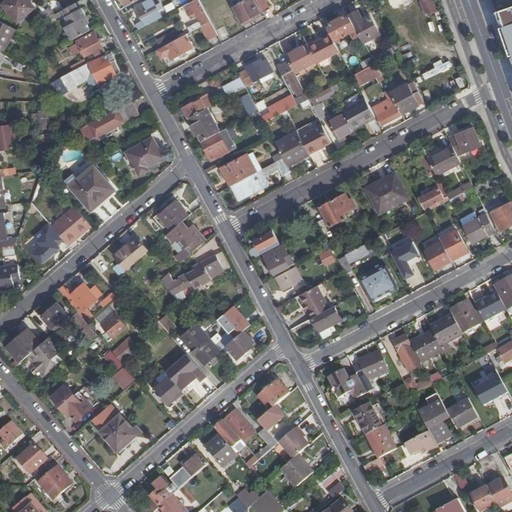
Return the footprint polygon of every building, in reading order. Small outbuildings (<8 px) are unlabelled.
[(29,0),(8,0),(3,4),(18,22),(35,7),(29,0)] [(137,26),(139,31),(162,18),(160,13),(165,11),(161,5),(157,8),(152,0),(151,0),(137,8),(144,21),(137,26)] [(176,0),(181,8),(184,6),(195,0),(176,0)] [(188,29),(190,33),(196,30),(211,22),(199,0),(195,0),(184,6),(192,20),(197,17),(200,22),(188,29)] [(252,0),(247,0),(233,7),(243,24),(260,15),(252,0)] [(265,0),(256,0),(263,14),(270,10),(265,0)] [(433,0),(423,0),(420,2),(426,14),(438,8),(433,0)] [(64,29),(70,41),(91,31),(87,25),(91,23),(83,8),(79,10),(76,3),(61,11),(63,15),(70,26),(64,29)] [(511,6),(501,11),(507,26),(502,27),(511,56),(511,6)] [(51,7),(47,10),(43,12),(47,18),(54,15),(55,14),(51,7)] [(56,19),(63,15),(61,11),(55,14),(54,15),(56,19)] [(41,22),(44,20),(47,18),(43,12),(37,16),(41,22)] [(359,12),(350,16),(350,18),(360,35),(364,44),(381,35),(370,16),(364,20),(359,12)] [(391,16),(397,30),(403,28),(397,13),(391,16)] [(356,37),(360,35),(350,18),(346,20),(344,17),(327,26),(332,35),(335,42),(354,33),(356,37)] [(430,22),(434,36),(448,32),(444,17),(430,22)] [(0,51),(2,53),(15,28),(0,19),(0,51)] [(203,43),(218,35),(211,22),(196,30),(203,43)] [(105,51),(95,32),(77,41),(78,43),(71,47),(75,56),(83,52),(85,56),(94,52),(96,56),(105,51)] [(157,42),(161,49),(177,41),(173,33),(157,42)] [(319,63),(340,52),(335,42),(332,35),(310,47),(317,59),(319,63)] [(193,49),(186,36),(177,41),(161,49),(157,51),(161,60),(170,55),(172,60),(193,49)] [(309,45),(287,57),(289,62),(296,74),(311,65),(310,63),(317,59),(310,47),(309,45)] [(395,48),(373,59),(375,64),(397,52),(395,48)] [(90,64),(90,63),(88,64),(81,67),(62,78),(69,91),(78,86),(74,80),(93,70),(100,83),(121,73),(112,53),(90,64)] [(452,57),(435,65),(437,68),(424,73),(427,80),(456,67),(452,57)] [(362,64),(365,70),(375,64),(373,59),(372,59),(362,64)] [(263,60),(238,72),(241,78),(246,87),(273,72),(267,61),(264,62),(263,60)] [(289,62),(278,68),(287,85),(291,83),(297,95),(305,91),(296,74),(289,62)] [(357,83),(379,72),(375,64),(365,70),(353,76),(357,83)] [(444,83),(433,88),(437,97),(467,84),(463,75),(444,84),(444,83)] [(223,88),(228,98),(246,88),(246,87),(241,78),(223,88)] [(409,86),(392,95),(398,107),(399,109),(401,107),(405,114),(424,103),(418,92),(413,94),(409,86)] [(319,103),(335,95),(331,87),(316,96),(319,103)] [(249,114),(250,117),(258,113),(245,90),(240,93),(241,96),(237,98),(247,115),(249,114)] [(306,93),(295,99),(295,100),(298,105),(309,99),(306,93)] [(320,105),(319,103),(316,96),(309,99),(314,108),(320,105)] [(184,109),(189,119),(206,109),(201,99),(195,103),(194,100),(183,106),(184,108),(184,109)] [(295,100),(263,118),(266,124),(288,111),(298,105),(295,100)] [(354,132),(377,120),(367,102),(345,114),(354,132)] [(132,103),(84,129),(90,142),(125,124),(124,122),(138,115),(132,103)] [(383,125),(402,115),(399,109),(398,107),(395,109),(393,103),(376,112),(383,125)] [(320,105),(314,108),(321,121),(327,118),(320,105)] [(221,124),(212,106),(206,109),(216,127),(221,124)] [(56,108),(48,109),(49,119),(50,126),(59,124),(56,108)] [(189,119),(201,143),(219,133),(216,127),(206,109),(189,119)] [(343,115),(330,123),(338,139),(351,132),(343,115)] [(471,124),(448,137),(453,146),(457,154),(480,142),(471,124)] [(0,151),(14,150),(18,149),(15,134),(12,134),(11,125),(0,126),(0,151)] [(324,127),(302,138),(311,156),(320,151),(319,150),(325,147),(325,148),(333,144),(324,127)] [(81,142),(85,139),(77,131),(73,133),(81,142)] [(302,138),(299,132),(276,144),(284,158),(288,165),(302,158),(303,160),(311,156),(302,138)] [(229,152),(219,133),(201,143),(209,156),(211,155),(214,160),(219,157),(221,160),(223,158),(222,156),(229,152)] [(149,167),(162,159),(155,148),(158,146),(154,138),(129,153),(142,176),(151,171),(149,167)] [(437,174),(461,161),(457,154),(453,146),(429,159),(434,169),(437,174)] [(222,169),(232,186),(258,172),(248,155),(222,169)] [(424,175),(434,169),(429,159),(427,157),(417,163),(424,175)] [(283,176),(291,172),(288,165),(284,158),(258,172),(232,186),(239,200),(269,183),(266,178),(280,171),(283,176)] [(74,176),(66,183),(92,212),(105,201),(116,191),(95,166),(78,181),(74,176)] [(368,192),(380,215),(409,200),(396,174),(385,180),(387,182),(368,192)] [(484,179),(472,185),(474,187),(476,191),(488,185),(484,179)] [(367,190),(368,192),(387,182),(385,180),(367,190)] [(439,188),(419,199),(426,212),(450,200),(448,196),(444,198),(439,188)] [(347,219),(344,213),(354,208),(346,193),(321,207),(327,218),(318,222),(324,234),(333,229),(332,227),(347,219)] [(415,201),(422,215),(426,212),(419,199),(415,201)] [(169,226),(173,231),(183,222),(190,216),(177,202),(168,209),(160,216),(159,215),(155,219),(164,230),(169,226)] [(511,202),(491,213),(501,232),(511,225),(511,202)] [(36,209),(30,213),(36,220),(41,216),(36,209)] [(75,209),(53,228),(69,246),(82,236),(91,227),(75,209)] [(472,242),(496,229),(486,212),(462,225),(472,242)] [(0,248),(16,246),(19,238),(4,241),(0,217),(0,248)] [(173,231),(172,231),(179,239),(181,237),(189,246),(180,254),(185,260),(197,250),(207,241),(193,225),(189,228),(183,222),(173,231)] [(36,228),(23,240),(28,246),(36,240),(42,234),(36,228)] [(457,230),(441,239),(442,242),(452,261),(469,252),(457,230)] [(258,248),(250,253),(254,260),(281,245),(274,232),(255,242),(258,248)] [(385,237),(390,247),(396,244),(391,234),(385,237)] [(118,254),(130,268),(151,250),(139,236),(127,246),(118,254)] [(394,251),(408,280),(420,275),(413,259),(424,254),(418,240),(394,251)] [(436,269),(452,261),(442,242),(426,251),(436,269)] [(352,263),(372,253),(367,244),(348,254),(352,263)] [(285,245),(266,256),(276,274),(290,267),(285,258),(290,255),(285,245)] [(330,252),(321,256),(327,267),(336,263),(330,252)] [(346,256),(339,260),(345,272),(347,275),(354,271),(346,256)] [(19,265),(0,268),(0,290),(16,288),(14,281),(22,280),(19,265)] [(388,267),(363,280),(373,300),(390,291),(392,293),(400,289),(388,267)] [(198,272),(200,276),(208,271),(207,268),(198,272)] [(303,282),(295,268),(276,278),(284,292),(303,282)] [(178,287),(170,273),(161,281),(178,300),(196,291),(198,295),(216,285),(208,271),(200,276),(178,287)] [(507,309),(511,306),(511,278),(495,288),(498,293),(507,309)] [(72,296),(64,287),(60,290),(79,313),(87,323),(93,317),(87,310),(98,301),(85,285),(82,287),(72,296)] [(331,309),(319,285),(300,295),(305,304),(308,310),(313,319),(331,309)] [(115,293),(108,298),(111,302),(118,296),(115,293)] [(485,321),(507,310),(507,309),(498,293),(476,305),(478,309),(485,321)] [(469,301),(451,310),(454,315),(463,333),(480,324),(474,312),(475,311),(469,301)] [(50,311),(43,317),(53,329),(68,316),(58,305),(50,311)] [(236,306),(225,315),(241,335),(252,325),(242,314),(236,306)] [(342,319),(335,307),(331,309),(313,319),(320,331),(342,319)] [(480,324),(485,321),(478,309),(475,311),(474,312),(480,324)] [(143,310),(130,321),(136,329),(149,318),(143,310)] [(73,317),(93,341),(99,336),(87,323),(79,313),(73,317)] [(117,314),(104,326),(115,339),(129,328),(117,314)] [(441,345),(463,333),(454,315),(432,327),(433,331),(441,345)] [(176,328),(166,316),(160,322),(170,334),(176,328)] [(214,358),(222,351),(221,351),(216,344),(205,332),(199,325),(183,339),(206,365),(214,358)] [(7,349),(19,364),(28,356),(40,346),(27,331),(20,337),(7,349)] [(422,363),(444,351),(441,345),(433,331),(411,342),(422,363)] [(139,332),(114,353),(118,358),(138,340),(143,336),(139,332)] [(229,334),(216,344),(221,351),(227,346),(238,360),(244,355),(242,353),(246,349),(248,351),(252,348),(256,345),(245,332),(241,335),(234,340),(229,334)] [(154,348),(163,343),(158,335),(150,339),(154,348)] [(410,372),(423,365),(422,363),(411,342),(407,335),(393,342),(399,353),(400,352),(410,372)] [(61,354),(48,339),(40,346),(28,356),(37,366),(46,376),(59,365),(54,360),(61,354)] [(123,363),(143,346),(138,340),(118,358),(123,363)] [(487,349),(491,353),(499,345),(495,341),(487,349)] [(511,358),(511,342),(498,349),(505,363),(511,358)] [(367,374),(359,378),(359,379),(387,364),(380,351),(360,361),(367,374)] [(170,377),(182,390),(192,382),(196,378),(200,382),(207,376),(187,354),(166,372),(170,377)] [(391,371),(387,364),(359,379),(366,392),(374,388),(371,382),(391,371)] [(138,381),(126,366),(114,377),(126,391),(138,381)] [(337,389),(338,390),(359,378),(357,375),(349,378),(344,369),(328,378),(333,388),(337,389)] [(497,371),(474,383),(485,405),(509,393),(497,371)] [(174,401),(184,393),(182,390),(170,377),(154,390),(168,406),(174,401)] [(430,377),(416,385),(419,391),(433,384),(430,377)] [(355,398),(366,392),(359,379),(359,378),(338,390),(339,391),(337,394),(338,398),(348,393),(352,394),(355,398)] [(412,379),(404,383),(405,384),(411,395),(419,391),(416,385),(412,379)] [(269,401),(274,407),(290,393),(279,380),(270,388),(259,397),(266,405),(269,401)] [(67,386),(53,398),(64,410),(70,417),(72,415),(78,422),(94,408),(81,392),(76,396),(67,386)] [(438,445),(453,437),(444,420),(451,417),(448,412),(438,394),(427,400),(431,407),(421,413),(430,431),(438,445)] [(457,429),(480,417),(471,400),(448,412),(451,417),(457,429)] [(372,408),(370,403),(354,412),(367,435),(385,425),(387,424),(377,406),(372,408)] [(103,431),(102,432),(110,442),(119,452),(138,435),(140,437),(144,434),(138,427),(134,430),(122,416),(113,405),(108,410),(95,420),(103,431)] [(279,414),(273,408),(258,421),(265,428),(268,431),(283,418),(279,414)] [(232,414),(224,420),(241,440),(243,441),(255,431),(236,410),(232,414)] [(307,433),(315,424),(308,418),(301,427),(307,433)] [(232,448),(241,440),(224,420),(220,424),(215,428),(219,433),(221,435),(232,448)] [(2,444),(7,450),(24,435),(19,429),(13,421),(0,432),(0,434),(5,441),(2,444)] [(397,448),(385,425),(367,435),(379,458),(381,457),(397,448)] [(286,426),(273,437),(278,443),(281,441),(292,432),(286,426)] [(304,432),(298,426),(292,432),(281,441),(295,457),(299,454),(304,450),(311,444),(305,437),(302,434),(304,432)] [(269,444),(256,456),(259,460),(278,443),(273,437),(268,431),(265,428),(259,433),(269,444)] [(425,453),(439,446),(438,445),(430,431),(406,444),(411,455),(422,449),(425,453)] [(205,444),(207,447),(214,441),(221,435),(219,433),(205,444)] [(214,441),(207,447),(225,467),(239,455),(232,448),(221,435),(214,441)] [(36,444),(19,459),(31,474),(49,459),(42,452),(36,444)] [(182,464),(185,467),(201,453),(198,450),(182,464)] [(170,479),(180,490),(210,464),(201,453),(185,467),(182,470),(170,479)] [(307,464),(299,454),(295,457),(282,469),(297,487),(315,473),(307,464)] [(385,465),(381,457),(379,458),(364,466),(368,474),(385,465)] [(65,474),(55,462),(37,478),(55,499),(73,484),(65,474)] [(389,472),(385,465),(368,474),(372,481),(389,472)] [(164,477),(162,479),(170,488),(172,486),(164,477)] [(511,494),(503,478),(488,487),(497,504),(500,508),(511,501),(511,494)] [(155,499),(161,506),(163,505),(172,497),(167,490),(170,488),(162,479),(157,483),(155,485),(159,490),(152,496),(155,499)] [(172,486),(170,488),(167,490),(172,497),(174,495),(180,490),(177,487),(174,484),(172,486)] [(244,492),(238,497),(239,498),(248,508),(251,506),(269,490),(264,485),(264,484),(248,497),(244,492)] [(341,485),(340,484),(330,492),(335,498),(345,490),(341,485)] [(481,511),(497,504),(488,487),(472,495),(481,511)] [(256,511),(278,511),(284,507),(280,502),(269,490),(251,506),(256,511)] [(188,511),(174,495),(172,497),(163,505),(161,506),(160,507),(163,511),(188,511)] [(16,511),(48,511),(35,496),(17,511),(16,511)] [(234,511),(244,511),(248,508),(239,498),(230,506),(234,511)] [(149,504),(155,511),(160,507),(161,506),(155,499),(149,504)] [(343,500),(328,511),(353,511),(350,508),(343,500)] [(466,511),(460,500),(438,511),(466,511)]
